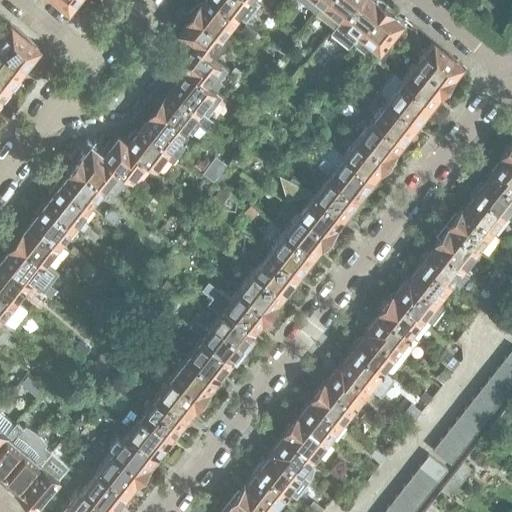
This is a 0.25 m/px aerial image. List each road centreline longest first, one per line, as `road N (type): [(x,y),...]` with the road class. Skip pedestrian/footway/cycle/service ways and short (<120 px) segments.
road 1 (residential): [(165,511),(507,70)]
road 2 (residential): [(50,112),(106,117),(131,83),(112,33)]
